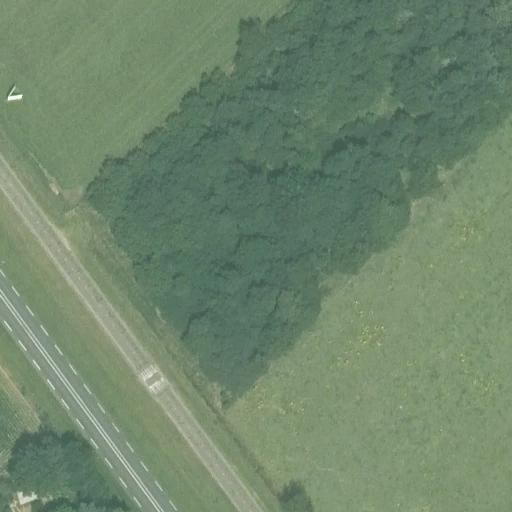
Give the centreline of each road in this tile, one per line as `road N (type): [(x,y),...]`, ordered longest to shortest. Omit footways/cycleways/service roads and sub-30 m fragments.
road 1 (unclassified): [(251,511),(0,172)]
road 2 (primary): [(162,511),(0,291)]
